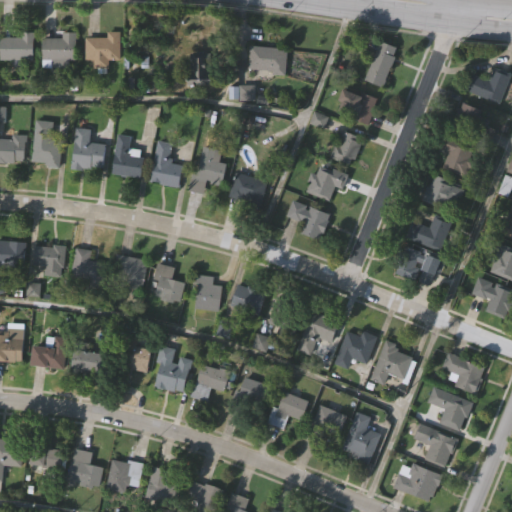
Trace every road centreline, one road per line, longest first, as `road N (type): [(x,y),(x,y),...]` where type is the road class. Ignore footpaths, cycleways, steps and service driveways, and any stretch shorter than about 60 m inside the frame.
road 1 (residential): [(511,350),(217,236),(0,200)]
road 2 (residential): [(385,511),(148,423),(0,398)]
road 3 (residential): [(452,24),(347,281)]
road 4 (primary): [(286,0),(511,31)]
